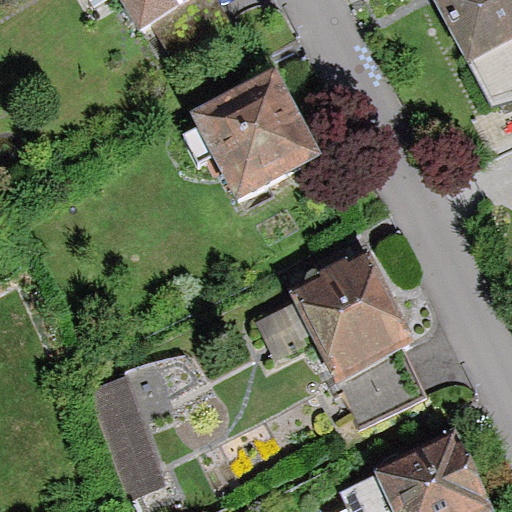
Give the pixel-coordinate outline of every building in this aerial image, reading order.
[(226,14),(217,0),(126,0),(141,25),(151,19),(167,47),(226,14)] [(511,0),(439,0),(491,105),(504,101),(511,99),(511,0)] [(321,150),(279,66),(191,109),(233,194),(321,150)] [(413,340),(368,251),(333,268),(288,291),(335,384),(341,380),(363,424),(424,393),(400,346),(413,340)] [(178,490),(142,394),(106,407),(141,504),(178,490)] [(490,511),(497,509),(462,431),(376,469),(380,478),(347,492),(356,511),(490,511)]
